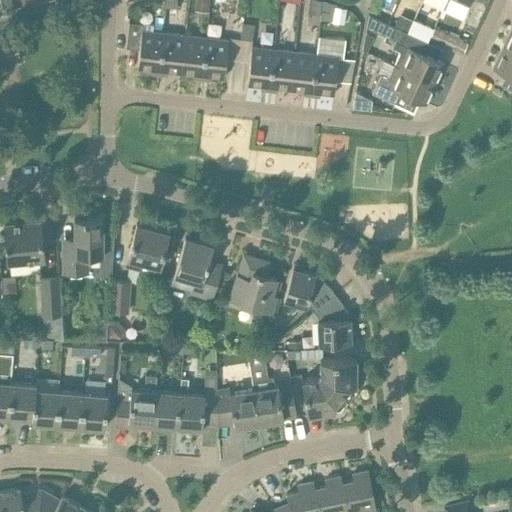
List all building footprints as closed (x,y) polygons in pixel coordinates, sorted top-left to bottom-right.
[(12,0),(2,0),(4,10),(14,8),(12,0)] [(322,0),(310,0),(309,13),(320,14),(322,0)] [(422,0),(423,0),(443,9),(446,0),(422,0)] [(485,5),(475,0),(466,21),(476,26),(485,5)] [(335,7),(332,21),(344,23),(347,9),(335,7)] [(369,14),(367,27),(378,32),(383,20),(369,14)] [(413,18),(407,31),(424,39),(427,41),(433,27),(413,18)] [(143,23),(129,21),(126,47),(139,48),(137,67),(159,70),(163,32),(142,29),(143,23)] [(253,37),(254,24),(243,23),(242,36),(253,37)] [(511,26),(511,27),(503,46),(511,50),(511,26)] [(467,41),(435,27),(432,35),(464,49),(467,41)] [(407,31),(401,29),(393,46),(401,50),(394,63),(436,82),(444,62),(419,51),(424,39),(407,31)] [(185,34),(163,32),(159,70),(181,72),(185,34)] [(206,37),(185,34),(181,72),(202,74),(206,37)] [(228,39),(206,37),(202,74),(224,77),(228,39)] [(0,59),(34,54),(31,38),(0,43),(0,59)] [(273,48),(251,46),(247,84),(269,86),(273,48)] [(511,50),(503,46),(493,67),(511,75),(511,50)] [(295,51),(273,48),(269,86),(290,88),(295,51)] [(316,53),(295,51),(290,88),(312,91),(316,53)] [(338,56),(316,53),(312,91),(334,93),(338,56)] [(436,82),(394,63),(388,76),(381,73),(372,92),(395,102),(400,91),(426,103),(436,82)] [(353,107),(371,109),(372,99),(355,91),(353,107)] [(102,218),(74,218),(75,244),(63,245),(63,275),(88,274),(88,256),(103,256),(102,218)] [(40,219),(4,223),(8,263),(44,260),(40,219)] [(159,266),(168,231),(136,223),(125,265),(139,269),(140,261),(159,266)] [(213,244),(185,236),(174,274),(194,280),(191,292),(212,299),(222,264),(208,260),(213,244)] [(271,261),(244,253),(238,272),(237,272),(227,305),(254,312),(256,305),(272,310),(280,280),(276,278),(276,276),(267,274),(271,261)] [(299,265),(294,263),(283,298),(311,305),(314,310),(335,294),(327,283),(326,284),(320,276),(315,274),(298,269),(299,265)] [(40,276),(42,316),(60,315),(58,275),(40,276)] [(130,281),(112,279),(110,311),(128,312),(130,281)] [(343,304),(335,294),(314,310),(317,315),(317,343),(355,341),(355,336),(351,336),(350,318),(349,318),(348,312),(342,305),(343,304)] [(107,340),(108,317),(94,316),(93,339),(107,340)] [(108,324),(107,336),(120,337),(120,330),(115,324),(108,324)] [(265,343),(268,345),(281,335),(271,327),(265,343)] [(195,331),(192,344),(202,347),(206,334),(195,331)] [(24,336),(23,347),(38,348),(38,338),(38,337),(24,336)] [(38,338),(38,348),(53,348),(53,339),(38,338)] [(0,352),(14,354),(14,343),(0,341),(0,352)] [(183,343),(169,342),(168,353),(182,354),(183,343)] [(86,345),(71,345),(70,355),(85,356),(86,345)] [(101,345),(86,345),(85,356),(100,356),(101,345)] [(115,346),(107,346),(106,359),(114,361),(115,346)] [(313,358),(312,348),(287,349),(288,358),(313,358)] [(0,352),(0,414),(8,415),(11,381),(13,354),(0,352)] [(317,376),(302,378),(308,414),(340,408),(343,404),(337,399),(346,389),(352,394),(356,390),(356,357),(320,357),(320,372),(317,376)] [(131,398),(117,397),(115,426),(128,427),(129,422),(153,424),(156,390),(157,375),(145,374),(145,380),(148,384),(147,389),(132,388),(131,398)] [(282,415),(296,413),(291,380),(273,383),(272,374),(251,377),(253,387),(259,422),(283,418),(282,415)] [(32,417),(35,383),(11,381),(8,415),(32,417)] [(56,423),(58,389),(35,387),(35,383),(32,417),(32,421),(56,423)] [(191,430),(192,427),(202,427),(202,424),(218,425),(220,425),(216,390),(206,387),(204,393),(180,392),(178,426),(178,429),(191,430)] [(259,422),(253,387),(230,390),(229,387),(216,390),(220,425),(234,422),(235,426),(259,422)] [(80,425),(83,391),(58,389),(56,423),(80,425)] [(178,426),(180,392),(156,390),(153,424),(178,426)] [(104,427),(107,393),(83,391),(80,425),(104,427)] [(376,508),(368,469),(352,473),(353,479),(342,481),(348,511),(379,511),(378,507),(376,508)] [(348,511),(342,481),(341,475),(324,478),(326,485),(315,487),(319,511),(348,511)] [(319,511),(315,487),(313,480),(297,484),(298,490),(286,493),(289,509),(282,511),(319,511)] [(0,490),(0,496),(2,511),(24,511),(21,491),(20,487),(0,490)] [(52,511),(60,498),(41,488),(21,491),(24,511),(52,511)] [(76,511),(81,505),(62,494),(60,498),(52,511),(76,511)] [(470,511),(468,500),(444,505),(445,511),(470,511)]
